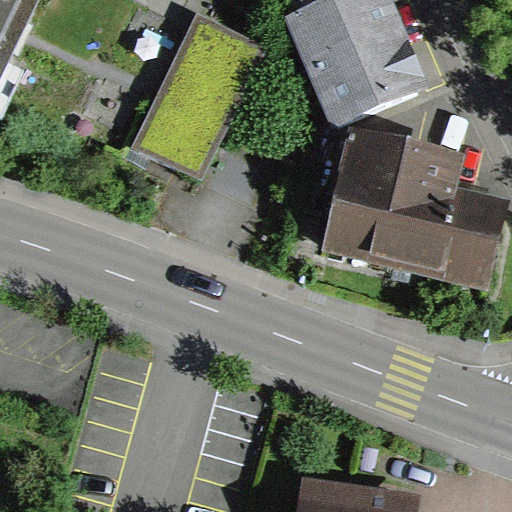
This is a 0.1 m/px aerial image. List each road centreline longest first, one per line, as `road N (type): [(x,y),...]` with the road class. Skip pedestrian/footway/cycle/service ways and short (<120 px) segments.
road 1 (tertiary): [(0,232),(511,421)]
road 2 (residential): [(451,0),(511,111)]
